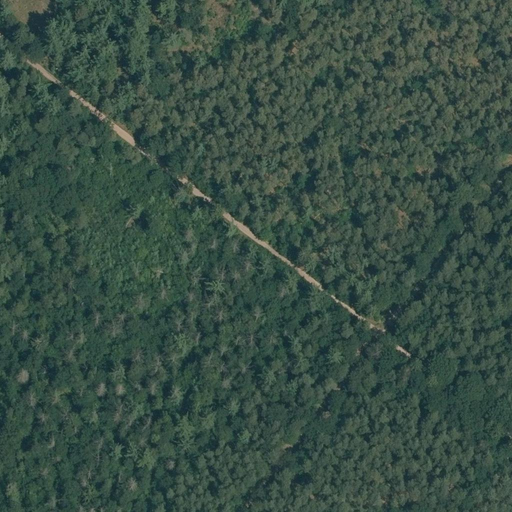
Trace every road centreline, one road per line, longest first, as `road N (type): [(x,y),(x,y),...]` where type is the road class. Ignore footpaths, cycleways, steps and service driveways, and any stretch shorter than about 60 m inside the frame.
road 1 (track): [(511,439),(0,36)]
road 2 (track): [(242,511),(511,166)]
